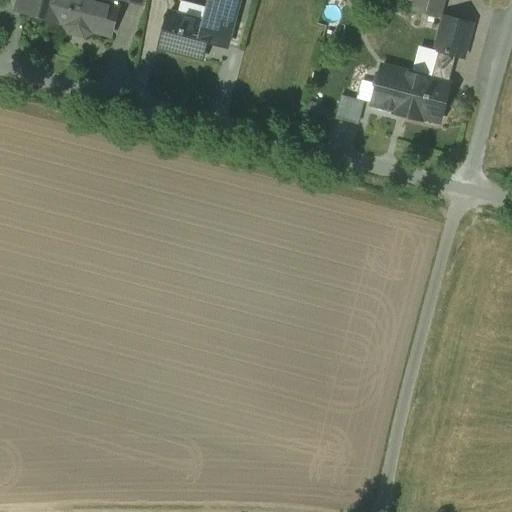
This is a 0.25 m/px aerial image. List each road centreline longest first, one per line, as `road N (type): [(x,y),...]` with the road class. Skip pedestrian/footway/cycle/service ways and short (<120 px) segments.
road 1 (unclassified): [(0,70),(466,193)]
road 2 (unclassified): [(466,193),(511,32)]
